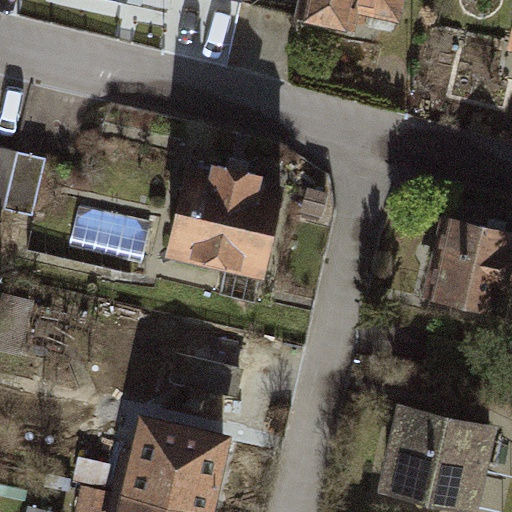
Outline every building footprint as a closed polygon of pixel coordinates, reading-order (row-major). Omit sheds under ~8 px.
[(400,25),(405,0),(246,0),(245,6),(355,30),(358,16),(400,25)] [(0,200),(47,205),(51,152),(1,148),(0,158),(0,200)] [(193,166),(171,253),(265,277),(288,190),(193,166)] [(511,226),(450,215),(434,302),(511,316),(511,226)] [(495,410),(404,390),(384,475),(476,496),(495,410)] [(213,511),(230,439),(146,420),(128,496),(195,511),(213,511)] [(195,511),(128,496),(124,511),(195,511)]
